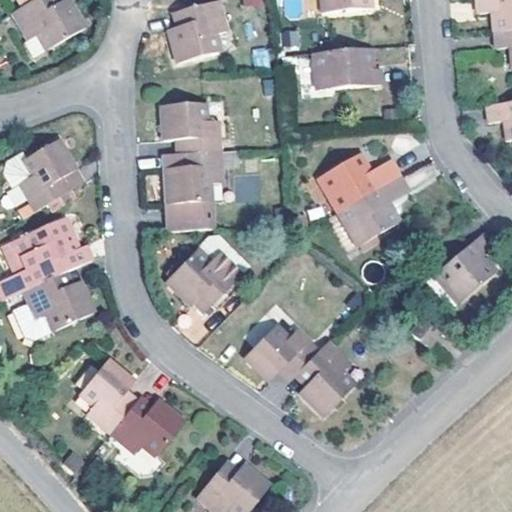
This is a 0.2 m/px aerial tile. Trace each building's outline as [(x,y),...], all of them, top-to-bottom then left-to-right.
[(63,0),(48,10),(42,0),(37,0),(23,7),(13,14),(29,40),(23,44),(33,59),(84,28),(68,0),(63,0)] [(63,0),(42,0),(48,10),(63,0)] [(321,0),(323,14),(371,9),(370,0),(321,0)] [(493,20),(494,34),(511,31),(511,0),(475,0),(477,14),(493,13),(501,12),(502,19),(493,20)] [(217,2),(183,10),(188,27),(182,27),(168,30),(176,64),(217,53),(212,36),(226,32),(217,2)] [(178,12),(182,27),(188,27),(183,10),(178,12)] [(493,13),(493,20),(502,19),(501,12),(493,13)] [(511,31),(494,34),(495,49),(510,47),(511,47),(511,54),(511,55),(511,68),(511,67),(511,31)] [(252,49),(253,66),(269,65),(268,48),(252,49)] [(316,91),(381,85),(379,69),(373,70),(363,71),(360,50),(312,55),(316,91)] [(360,50),(363,71),(373,70),(371,50),(360,50)] [(511,103),(486,107),(488,123),(503,121),(511,119),(511,122),(511,127),(504,128),(506,141),(511,140),(511,103)] [(184,155),(220,153),(218,122),(210,122),(208,105),(161,107),(163,142),(176,142),(177,142),(184,141),(184,155)] [(511,122),(511,119),(503,121),(504,128),(511,127),(511,122)] [(30,203),(35,213),(64,194),(57,181),(75,169),(59,141),(21,163),(30,179),(20,184),(30,203)] [(222,184),(220,153),(184,155),(177,155),(163,156),(164,170),(166,205),(167,232),(211,229),(209,203),(208,185),(212,185),(222,184)] [(316,180),(338,212),(400,177),(390,161),(371,173),(366,176),(363,169),(368,166),(360,155),(316,180)] [(410,189),(437,179),(432,164),(405,174),(410,189)] [(363,169),(366,176),(371,173),(368,166),(363,169)] [(57,181),(64,194),(82,183),(75,169),(57,181)] [(400,177),(338,212),(357,247),(361,248),(364,252),(379,244),(376,236),(400,223),(389,204),(409,193),(400,177)] [(18,211),(23,219),(35,213),(30,203),(18,211)] [(0,282),(0,297),(2,301),(23,292),(54,279),(67,273),(61,259),(80,250),(65,218),(12,243),(24,272),(17,275),(0,282)] [(481,234),(425,283),(450,311),(497,270),(489,260),(483,265),(479,260),(485,255),(492,248),(481,234)] [(207,237),(165,281),(189,306),(196,299),(204,291),(216,302),(241,278),(235,271),(243,262),(220,238),(207,237)] [(24,272),(12,243),(4,246),(17,275),(24,272)] [(61,259),(67,273),(93,261),(87,247),(80,250),(61,259)] [(489,260),(485,255),(479,260),(483,265),(489,260)] [(67,273),(54,279),(60,291),(73,285),(67,273)] [(54,279),(23,292),(28,305),(12,312),(24,337),(34,341),(94,313),(80,282),(73,285),(60,291),(54,279)] [(208,311),(216,302),(204,291),(196,299),(208,311)] [(428,348),(439,333),(423,320),(412,334),(428,348)] [(284,367),(295,377),(299,374),(305,367),(318,352),(296,331),(287,340),(274,328),(243,358),(269,383),(278,374),(284,367)] [(318,352),(305,367),(315,379),(308,385),(298,393),(324,418),(354,386),(341,373),(349,365),(327,342),(318,352)] [(86,415),(109,435),(132,408),(121,399),(127,392),(134,382),(107,360),(98,372),(89,365),(73,385),(82,392),(80,393),(94,403),(86,415)] [(278,374),(288,384),(295,377),(284,367),(278,374)] [(305,367),(299,374),(308,385),(315,379),(305,367)] [(121,399),(132,408),(138,400),(127,392),(121,399)] [(138,400),(132,408),(144,417),(151,408),(140,399),(138,400)] [(158,456),(184,422),(157,400),(151,408),(144,417),(132,408),(109,435),(124,447),(134,454),(140,448),(154,460),(158,456)] [(225,462),(196,499),(211,511),(225,511),(228,508),(235,499),(249,510),(269,486),(243,463),(236,471),(225,462)] [(233,511),(248,511),(249,510),(235,499),(228,508),(233,511)]
